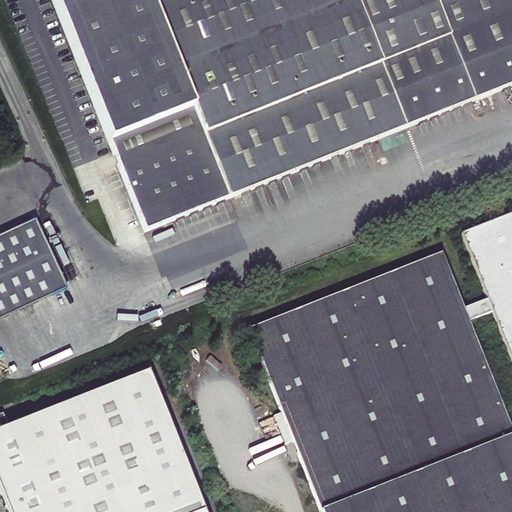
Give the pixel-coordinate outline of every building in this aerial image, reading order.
[(511,0),(51,0),(143,234),(511,86),(511,0)] [(320,511),(511,511),(511,433),(468,323),(491,314),(511,365),(511,214),(460,235),(486,301),(463,310),(440,255),(249,330),(320,511)] [(34,221),(0,237),(0,322),(67,290),(34,221)] [(137,332),(124,337),(127,344),(140,338),(137,332)] [(202,511),(148,373),(8,429),(3,415),(0,416),(0,494),(7,511),(202,511)]
